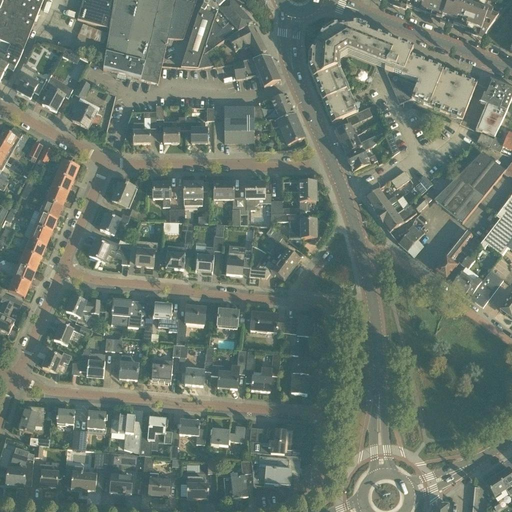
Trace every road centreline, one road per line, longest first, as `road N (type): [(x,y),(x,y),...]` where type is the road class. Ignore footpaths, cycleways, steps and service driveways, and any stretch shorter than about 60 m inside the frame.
road 1 (residential): [(16,381),(47,391),(324,415)]
road 2 (residential): [(59,272),(292,301)]
road 3 (residential): [(105,163),(327,158)]
road 4 (residential): [(359,252),(390,253),(511,344)]
road 5 (tertiary): [(511,70),(356,11)]
road 6 (residential): [(268,511),(318,488),(324,415)]
